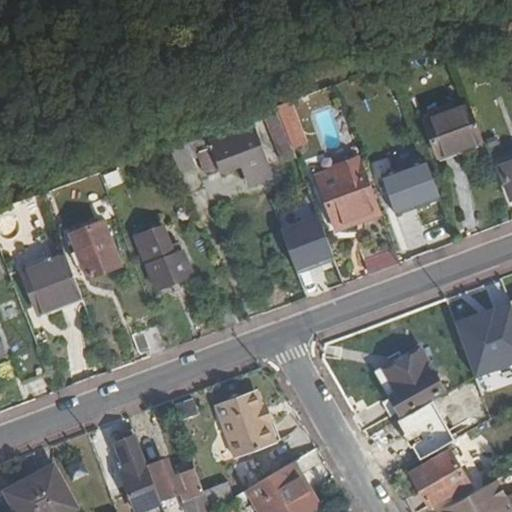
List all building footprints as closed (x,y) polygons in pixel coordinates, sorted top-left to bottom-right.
[(511,95),(511,77),(501,81),(507,97),(511,95)] [(293,102),(277,108),(293,150),(309,144),(293,102)] [(483,142),(470,106),(425,123),(438,158),(483,142)] [(277,108),(264,112),(271,128),(274,127),(282,149),(278,150),(282,163),(296,158),(293,150),(277,108)] [(216,150),(199,156),(211,177),(244,164),(252,185),(272,178),(253,128),(213,143),(216,150)] [(381,215),(362,162),(316,179),(336,231),(381,215)] [(440,200),(426,162),(382,178),(396,216),(440,200)] [(511,197),(511,162),(501,167),(511,197)] [(273,229),(291,276),(331,261),(314,214),(273,229)] [(102,221),(70,234),(87,277),(120,265),(102,221)] [(172,254),(169,246),(162,227),(143,234),(153,261),(147,264),(157,290),(194,276),(184,250),(181,251),(172,254)] [(178,243),(169,246),(172,254),(181,251),(178,243)] [(393,253),(365,261),(368,272),(396,264),(393,253)] [(82,296),(66,254),(22,271),(39,313),(82,296)] [(232,326),(235,313),(225,296),(211,301),(222,329),(232,326)] [(0,316),(2,326),(20,322),(14,300),(0,303),(0,316)] [(167,350),(158,325),(143,331),(153,355),(167,350)] [(476,360),(486,357),(478,336),(468,340),(476,360)] [(47,372),(37,347),(12,356),(22,382),(47,372)] [(403,415),(428,402),(445,392),(447,391),(424,350),(380,374),(403,415)] [(218,403),(237,453),(277,439),(259,389),(218,403)] [(445,392),(428,402),(434,413),(451,404),(445,392)] [(166,511),(162,501),(148,466),(137,438),(119,445),(130,474),(123,476),(137,511),(138,511),(155,505),(157,511),(166,511)] [(433,507),(455,496),(457,500),(476,490),(455,452),(416,475),(433,507)] [(213,511),(197,469),(177,477),(170,457),(148,466),(162,501),(184,492),(192,511),(210,511),(213,511)] [(310,511),(317,508),(293,464),(252,489),(264,511),(310,511)] [(56,469),(15,489),(19,498),(13,502),(18,511),(72,511),(78,509),(56,469)] [(511,511),(511,499),(510,500),(499,481),(445,511),(511,511)] [(19,498),(15,489),(14,488),(11,486),(7,486),(4,487),(2,490),(1,493),(0,496),(2,499),(4,502),(7,503),(10,503),(13,502),(19,498)]
